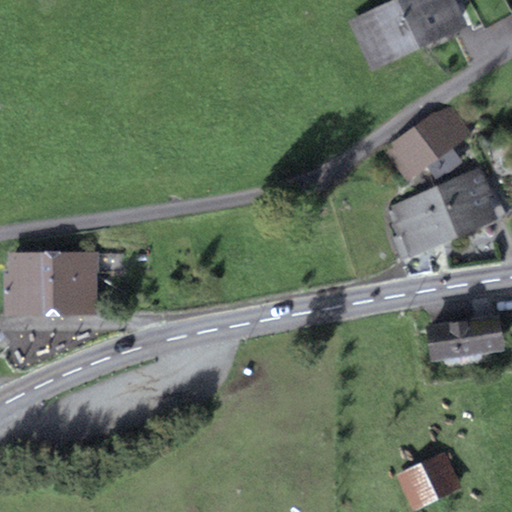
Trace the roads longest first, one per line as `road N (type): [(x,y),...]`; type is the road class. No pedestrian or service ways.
road 1 (unclassified): [(0,234),(294,187),(511,46)]
road 2 (primary): [(511,278),(158,341),(0,406)]
